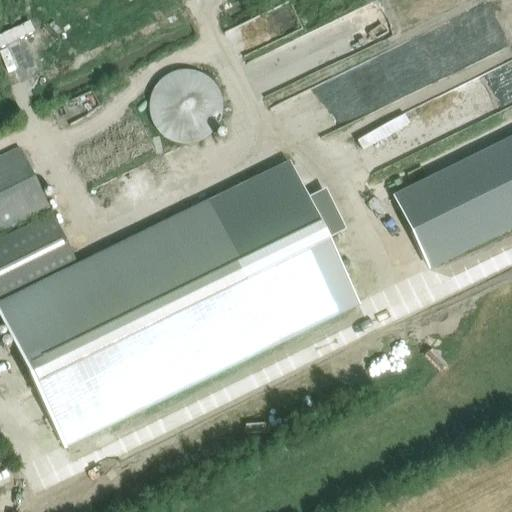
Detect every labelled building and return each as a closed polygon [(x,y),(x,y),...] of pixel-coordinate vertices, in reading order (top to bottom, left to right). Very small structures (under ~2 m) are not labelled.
[(0,49),(35,34),(30,23),(0,36),(0,49)] [(219,124),(221,119),(222,113),(222,108),(222,102),(220,97),(218,92),(215,87),(211,83),(207,79),(203,76),(197,74),(192,73),(187,72),(181,72),(176,73),(170,75),(163,80),(159,84),(155,88),(152,93),(150,98),(149,104),(148,109),(149,115),(150,120),(152,126),(155,131),(159,135),(163,139),(168,142),(173,144),(178,145),(184,146),(189,146),(195,145),(200,143),(205,140),(209,137),(213,133),(217,129),(219,124)] [(511,124),(386,186),(421,258),(511,213),(511,124)] [(0,318),(63,448),(355,304),(287,168),(78,270),(52,215),(0,240),(0,232),(49,209),(19,149),(0,158),(0,318)] [(306,375),(312,386),(314,385),(324,402),(335,395),(319,368),(306,375)]
